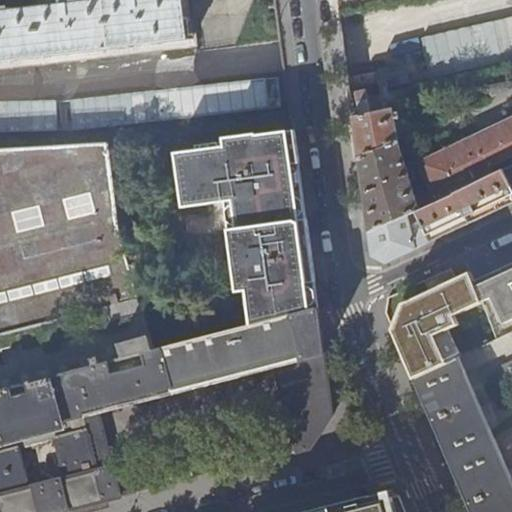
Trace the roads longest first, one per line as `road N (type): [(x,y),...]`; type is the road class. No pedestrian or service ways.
road 1 (residential): [(349,296),(308,0)]
road 2 (residential): [(209,511),(416,457)]
road 3 (residential): [(511,220),(349,296)]
road 4 (residential): [(416,457),(349,296)]
